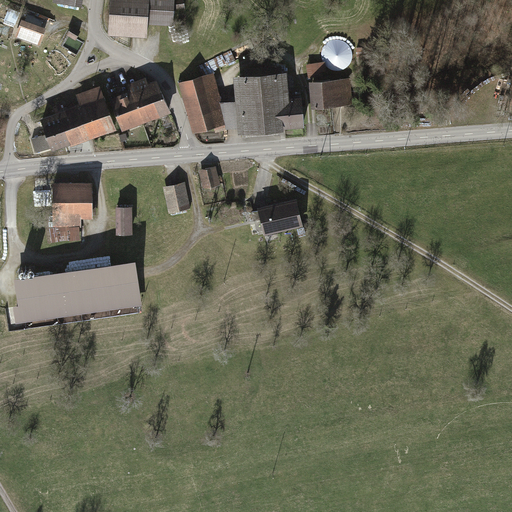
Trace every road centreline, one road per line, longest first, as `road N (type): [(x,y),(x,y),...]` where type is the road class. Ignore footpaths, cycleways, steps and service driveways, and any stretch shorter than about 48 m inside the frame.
road 1 (tertiary): [(511,132),(188,157)]
road 2 (track): [(253,151),(511,309)]
road 3 (track): [(249,359),(216,284),(188,157)]
road 4 (tertiary): [(188,157),(8,170)]
road 5 (residential): [(106,52),(18,116),(8,170)]
road 6 (residential): [(188,157),(170,87),(106,52)]
